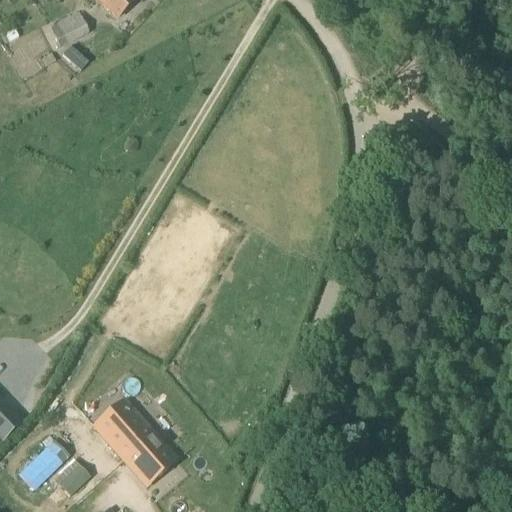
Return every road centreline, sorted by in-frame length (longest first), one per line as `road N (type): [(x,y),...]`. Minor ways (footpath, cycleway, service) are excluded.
road 1 (unclassified): [(249,511),(362,172),(342,67),(295,0)]
road 2 (unknown): [(285,0),(80,317),(52,342)]
road 3 (track): [(511,192),(399,99)]
